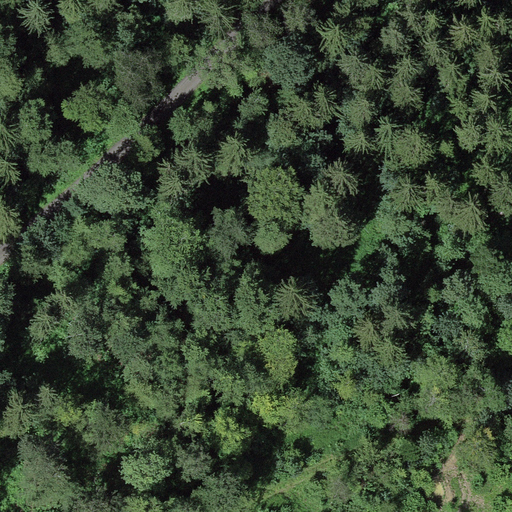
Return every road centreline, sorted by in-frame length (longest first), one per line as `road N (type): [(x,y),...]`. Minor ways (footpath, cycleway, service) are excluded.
road 1 (unclassified): [(267,0),(0,247)]
road 2 (track): [(256,511),(322,468),(511,407)]
